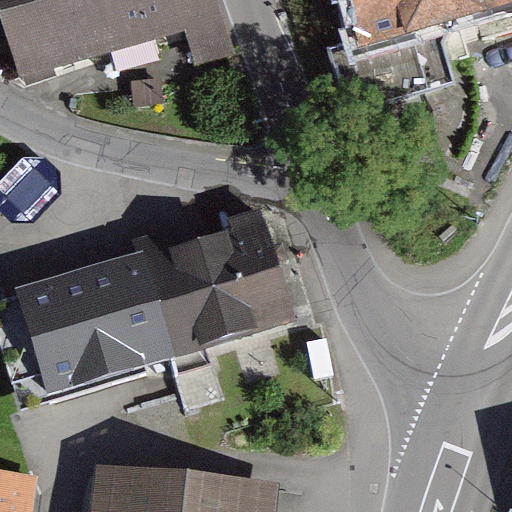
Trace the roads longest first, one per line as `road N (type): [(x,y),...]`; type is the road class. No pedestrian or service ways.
road 1 (residential): [(0,103),(98,143),(314,182)]
road 2 (unclassified): [(314,182),(363,294),(401,356),(476,396)]
road 3 (unclassified): [(252,0),(314,182)]
road 4 (secondary): [(476,396),(437,511)]
